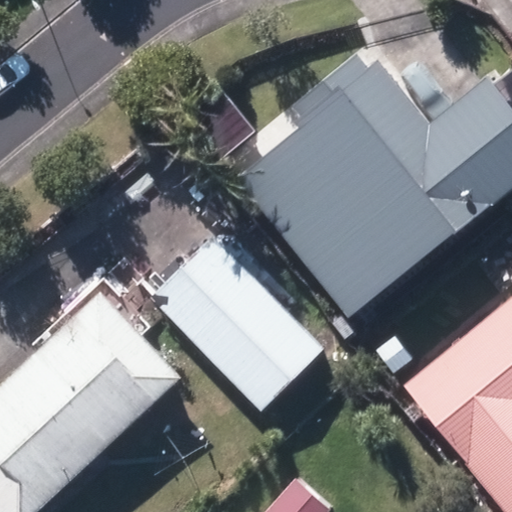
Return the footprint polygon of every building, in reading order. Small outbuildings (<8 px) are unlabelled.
[(235,177),(346,316),(511,186),(511,109),(486,77),(428,124),(378,61),(235,177)] [(473,264),(503,298),(511,290),(511,233),(510,232),(473,264)] [(153,300),(264,409),(324,348),(214,238),(153,300)] [(0,511),(35,511),(181,376),(103,291),(0,386),(0,511)] [(511,511),(511,299),(406,388),(507,511),(511,511)] [(268,511),(330,511),(331,511),(297,481),(268,511)]
